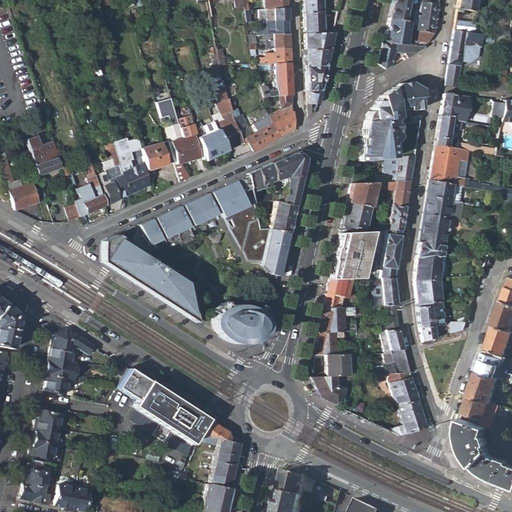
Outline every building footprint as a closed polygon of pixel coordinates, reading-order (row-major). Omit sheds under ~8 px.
[(272,7),(286,7),(285,0),(263,0),(264,9),(272,9),(272,7)] [(300,0),(301,12),(321,11),(337,10),(338,5),(321,6),(320,0),(300,0)] [(390,0),(386,17),(401,21),(405,2),(405,0),(390,0)] [(417,9),(415,20),(413,20),(412,24),(414,25),(414,30),(432,32),(436,3),(420,2),(419,0),(410,0),(411,3),(410,8),(417,9)] [(458,11),(471,13),(471,11),(472,12),(474,0),(456,0),(455,12),(458,13),(458,11)] [(264,21),(287,19),(286,7),(272,7),(272,9),(264,9),(264,21)] [(302,33),(322,32),(322,29),(321,11),(301,12),(302,33)] [(432,32),(414,30),(413,37),(414,40),(413,40),(407,39),(407,41),(404,41),(407,22),(401,21),(386,17),(381,41),(393,44),(423,46),(431,34),(432,32)] [(265,34),(287,33),(287,19),(264,21),(265,34)] [(303,49),(328,49),(333,29),(322,29),(322,32),(302,33),(303,49)] [(456,87),(462,49),(462,44),(475,46),(478,46),(479,41),(486,42),(487,35),(452,31),(444,86),(456,87)] [(271,39),(271,48),(288,47),(287,33),(265,34),(266,39),(271,39)] [(252,49),(253,48),(252,34),(245,34),(247,49),(252,49)] [(511,54),(509,54),(511,38),(508,38),(503,37),(501,50),(504,51),(506,54),(505,58),(511,59),(511,54)] [(376,63),(384,69),(390,65),(392,53),(402,53),(406,59),(421,49),(423,46),(393,44),(381,41),(376,63)] [(272,62),(288,61),(288,47),(271,48),(272,53),(262,53),(262,58),(258,58),(258,63),(272,62)] [(303,66),(324,65),(328,49),(303,49),(303,66)] [(273,80),(276,96),(290,95),(288,61),(272,62),(273,66),(273,80)] [(500,62),(497,82),(497,85),(510,87),(511,82),(504,82),(505,71),(503,71),(504,62),(500,62)] [(303,66),(305,104),(309,103),(315,103),(324,65),(303,66)] [(241,142),(235,127),(232,122),(221,80),(211,83),(216,103),(214,104),(220,120),(224,129),(216,132),(224,150),(241,142)] [(364,115),(358,139),(362,139),(362,144),(357,144),(355,154),(355,161),(382,158),(387,158),(396,157),(411,155),(418,117),(412,118),(411,119),(410,119),(409,121),(408,122),(408,123),(408,125),(408,126),(393,127),(384,128),(383,123),(393,122),(392,111),(404,109),(410,102),(411,83),(398,84),(378,96),(379,101),(374,101),(370,107),(370,112),(366,111),(364,115)] [(393,127),(408,126),(408,125),(408,123),(408,122),(409,121),(410,119),(411,119),(412,118),(418,117),(422,90),(411,83),(410,102),(404,109),(392,111),(393,122),(383,123),(384,128),(393,127)] [(258,85),(261,97),(267,96),(265,89),(262,89),(261,84),(258,85)] [(464,96),(442,94),(438,115),(450,116),(450,119),(456,120),(460,121),(462,121),(467,96),(464,96)] [(267,115),(277,137),(291,129),(290,95),(276,96),(278,108),(267,115)] [(511,100),(502,100),(502,103),(500,112),(511,113),(511,100)] [(500,112),(502,103),(491,101),(489,116),(492,116),(491,126),(498,127),(499,117),(500,112)] [(188,128),(193,127),(192,125),(189,113),(185,114),(187,121),(186,121),(188,128)] [(246,154),(277,137),(267,115),(251,124),(255,131),(253,132),(250,129),(246,131),(243,124),(235,127),(241,142),(246,154)] [(466,150),(478,152),(479,146),(456,142),(457,140),(447,138),(448,130),(458,131),(460,121),(456,120),(450,119),(450,116),(438,115),(433,145),(466,150)] [(159,120),(164,136),(169,134),(165,118),(159,120)] [(212,123),(215,130),(216,132),(224,129),(220,120),(212,123)] [(203,161),(224,150),(216,132),(215,130),(203,135),(199,123),(192,125),(193,127),(195,134),(203,161)] [(20,127),(22,135),(30,132),(27,125),(20,127)] [(181,138),(192,135),(195,134),(193,127),(188,128),(182,130),(175,132),(169,134),(164,136),(165,142),(166,143),(170,142),(181,138)] [(181,138),(187,160),(198,157),(192,135),(181,138)] [(24,140),(36,175),(57,167),(48,141),(38,145),(35,136),(24,140)] [(128,194),(147,185),(141,164),(129,168),(126,161),(132,159),(129,152),(140,149),(136,137),(126,140),(125,137),(112,141),(113,146),(120,168),(119,168),(120,172),(121,172),(122,174),(128,194)] [(179,163),(187,160),(181,138),(170,142),(177,164),(172,165),(178,182),(188,178),(179,163)] [(146,170),(172,163),(166,143),(165,142),(140,149),(146,170)] [(465,161),(466,150),(433,145),(427,180),(452,184),(490,191),(495,192),(496,187),(467,181),(467,179),(460,178),(453,177),(456,160),(463,161),(465,161)] [(126,195),(128,194),(122,174),(121,172),(120,172),(119,168),(120,168),(113,146),(108,148),(111,157),(101,160),(104,170),(97,172),(108,203),(126,195)] [(80,152),(85,167),(91,165),(86,150),(80,152)] [(279,203),(292,205),(303,158),(294,151),(269,163),(273,181),(282,177),(283,180),(279,182),(278,187),(282,188),(281,196),(279,203)] [(373,183),(407,181),(411,155),(396,157),(387,158),(382,158),(382,175),(373,176),(373,183)] [(66,158),(59,161),(64,176),(71,173),(66,158)] [(460,178),(463,161),(456,160),(453,177),(460,178)] [(206,170),(203,161),(197,163),(200,172),(206,170)] [(249,190),(273,181),(269,163),(245,173),(245,174),(249,190)] [(81,225),(108,213),(91,165),(85,167),(88,176),(85,177),(88,184),(93,198),(88,200),(84,191),(79,194),(71,196),(73,202),(78,216),(81,225)] [(276,276),(283,246),(271,243),(267,244),(261,244),(258,230),(252,204),(251,199),(249,190),(245,174),(207,192),(220,219),(226,216),(229,222),(224,226),(242,262),(256,263),(266,274),(276,276)] [(425,196),(449,200),(452,184),(427,180),(425,196)] [(344,202),(366,207),(371,188),(392,189),(391,196),(390,196),(389,204),(403,207),(407,181),(373,183),(348,184),(344,202)] [(10,200),(13,209),(36,202),(30,183),(10,189),(9,185),(6,186),(10,200)] [(93,198),(88,184),(78,189),(79,194),(84,191),(88,200),(93,198)] [(510,197),(509,187),(500,188),(501,198),(510,197)] [(272,201),(279,203),(281,196),(272,194),(265,196),(266,201),(268,201),(272,201)] [(179,205),(191,230),(216,218),(206,196),(201,199),(199,196),(179,205)] [(414,257),(440,256),(444,229),(446,229),(447,220),(446,221),(447,214),(460,216),(462,204),(462,202),(449,200),(425,196),(414,257)] [(274,229),(286,232),(292,205),(279,203),(272,201),(267,228),(274,229)] [(68,220),(78,216),(73,202),(63,205),(68,220)] [(361,230),(364,230),(364,227),(362,226),(366,207),(344,202),(339,225),(361,230)] [(387,210),(384,229),(399,229),(403,207),(389,204),(380,203),(379,209),(387,210)] [(152,217),(165,247),(190,236),(179,209),(161,217),(160,213),(152,217)] [(136,224),(147,249),(160,244),(150,222),(145,224),(144,221),(136,224)] [(261,244),(267,244),(271,243),(283,246),(286,232),(274,229),(267,228),(258,230),(261,244)] [(332,255),(327,280),(349,279),(356,279),(358,279),(365,247),(378,250),(381,229),(379,230),(376,230),(375,230),(364,230),(361,230),(359,231),(355,231),(337,231),(334,248),(332,255)] [(381,252),(395,255),(399,229),(384,229),(381,252)] [(21,245),(23,242),(14,237),(6,232),(4,236),(21,245)] [(99,240),(98,261),(193,321),(190,311),(183,279),(113,234),(99,240)] [(391,277),(395,255),(381,252),(376,278),(391,277)] [(0,254),(0,258),(1,259),(8,264),(10,260),(0,254)] [(412,280),(437,277),(438,277),(439,277),(440,256),(414,257),(413,263),(412,270),(412,274),(412,277),(412,280)] [(511,276),(510,275),(502,298),(511,301),(511,276)] [(379,281),(381,298),(381,305),(383,305),(394,304),(391,277),(376,278),(376,281),(379,281)] [(412,280),(414,303),(439,301),(437,277),(412,280)] [(320,306),(333,307),(335,296),(345,298),(349,279),(327,280),(320,306)] [(494,323),(511,328),(511,301),(502,298),(494,323)] [(0,346),(10,349),(17,315),(13,313),(14,312),(0,301),(0,346)] [(418,332),(420,339),(433,337),(432,325),(436,325),(447,324),(448,334),(460,331),(463,322),(444,321),(444,320),(441,319),(439,301),(414,303),(416,318),(417,325),(418,332)] [(242,304),(234,303),(227,304),(223,305),(219,307),(215,309),(211,312),(209,317),(208,322),(210,327),(216,336),(219,338),(229,342),(237,343),(245,342),(254,340),(261,334),(264,329),(269,305),(251,308),(248,308),(242,304)] [(382,315),(382,330),(383,330),(397,329),(394,304),(383,305),(385,315),(382,315)] [(320,306),(315,331),(340,330),(344,330),(344,331),(354,331),(354,323),(341,324),(340,312),(353,312),(352,306),(333,307),(320,306)] [(209,317),(211,312),(206,316),(203,317),(200,317),(198,317),(195,316),(190,311),(193,321),(216,336),(210,327),(208,322),(209,317)] [(486,346),(506,353),(511,334),(511,328),(494,323),(486,346)] [(51,334),(46,360),(69,362),(72,346),(86,355),(91,347),(64,329),(51,334)] [(381,345),(383,353),(402,352),(397,334),(397,329),(383,330),(386,345),(381,345)] [(315,331),(309,354),(323,354),(333,354),(333,337),(340,337),(340,330),(315,331)] [(378,330),(381,345),(386,345),(383,330),(382,330),(378,330)] [(478,370),(494,375),(499,364),(495,362),(497,356),(484,351),(478,370)] [(363,364),(365,374),(374,374),(407,372),(402,352),(383,353),(381,353),(383,364),(367,367),(367,364),(363,364)] [(323,354),(324,377),(335,376),(346,376),(345,353),(333,354),(323,354)] [(46,360),(43,374),(71,380),(83,382),(84,376),(72,374),(75,363),(69,362),(46,360)] [(204,418),(128,369),(115,387),(132,399),(127,405),(186,447),(193,437),(195,434),(204,418)] [(490,401),(491,402),(500,377),(494,375),(478,370),(470,394),(490,401)] [(386,379),(394,406),(395,405),(415,399),(407,372),(374,374),(374,380),(386,379)] [(71,380),(43,374),(42,379),(44,380),(42,390),(63,393),(64,384),(70,385),(71,380)] [(336,386),(335,376),(324,377),(309,378),(319,398),(334,405),(344,390),(336,386)] [(470,394),(461,418),(481,425),(486,426),(491,428),(500,405),(491,402),(490,401),(470,394)] [(415,399),(395,405),(401,423),(388,427),(387,431),(397,435),(404,433),(411,431),(424,427),(415,399)] [(34,419),(33,424),(56,429),(57,421),(63,422),(65,416),(59,415),(59,414),(38,410),(36,419),(34,419)] [(204,418),(195,434),(213,438),(217,439),(228,441),(225,432),(204,418)] [(499,481),(511,486),(511,464),(508,463),(508,462),(501,459),(500,460),(496,458),(490,451),(488,444),(489,444),(486,438),(482,438),(486,426),(481,425),(461,418),(460,422),(460,425),(460,429),(460,434),(460,439),(461,443),(464,451),(466,455),(469,459),(473,464),(477,468),(480,471),(485,474),(490,477),(495,480),(499,481)] [(34,430),(32,440),(59,445),(60,439),(54,438),(56,429),(33,424),(31,430),(34,430)] [(495,444),(511,449),(511,435),(499,431),(495,444)] [(195,434),(193,437),(192,440),(211,444),(213,438),(195,434)] [(228,441),(217,439),(206,484),(227,489),(238,443),(233,442),(228,441)] [(59,445),(32,440),(31,448),(28,448),(27,454),(29,454),(29,455),(50,458),(51,449),(58,450),(59,445)] [(22,477),(21,484),(43,488),(46,473),(34,471),(36,465),(28,463),(24,477),(22,477)] [(303,496),(307,476),(299,474),(291,472),(283,470),(278,491),(303,496)] [(66,510),(72,481),(67,480),(66,486),(57,485),(53,505),(62,507),(61,509),(66,510)] [(77,482),(72,481),(66,510),(72,511),(72,509),(81,511),(86,490),(77,489),(77,482)] [(43,488),(21,484),(18,498),(46,504),(48,496),(42,494),(43,488)] [(201,511),(222,511),(227,489),(206,484),(204,484),(197,511),(201,511)] [(299,511),(303,496),(278,491),(273,511),(299,511)] [(378,511),(380,509),(340,491),(333,511),(378,511)]
